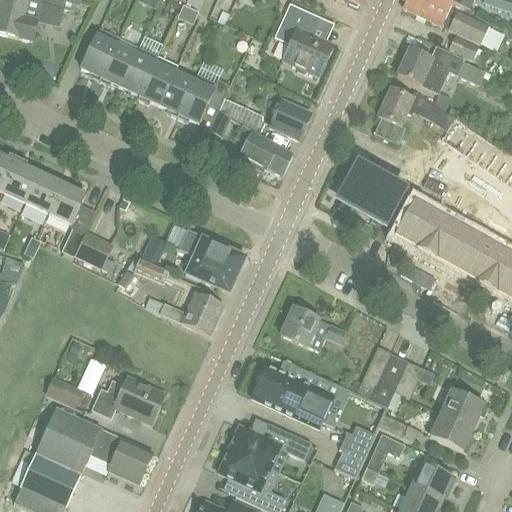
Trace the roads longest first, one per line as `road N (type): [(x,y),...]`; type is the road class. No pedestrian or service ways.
road 1 (residential): [(281,235),(0,108)]
road 2 (residential): [(155,511),(281,235)]
road 3 (residential): [(511,355),(281,235)]
road 4 (residential): [(387,0),(281,235)]
